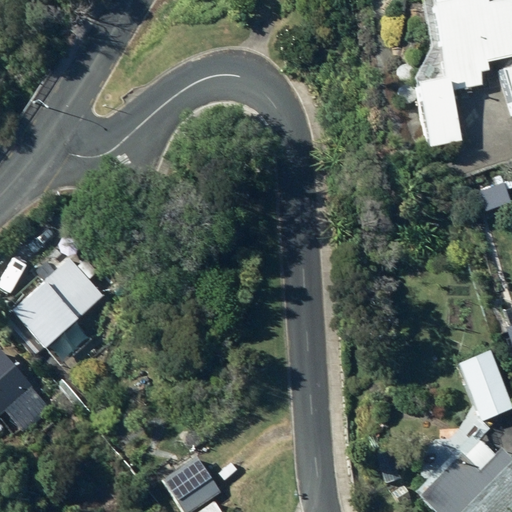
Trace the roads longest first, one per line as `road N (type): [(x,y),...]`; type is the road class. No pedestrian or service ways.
road 1 (residential): [(47,139),(70,153),(102,154),(170,97),(216,75),(244,77),(278,108),(299,190),(322,511)]
road 2 (secondary): [(47,139),(130,0)]
